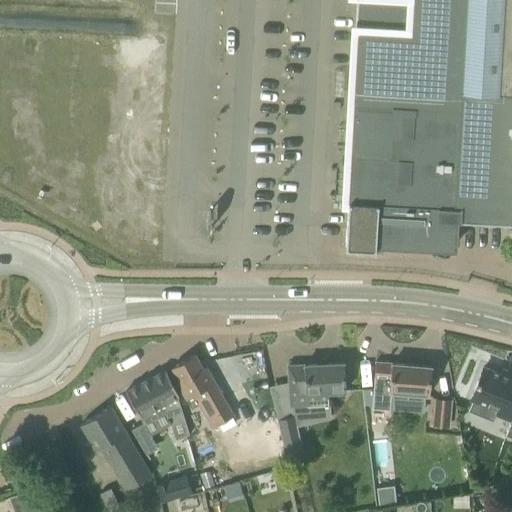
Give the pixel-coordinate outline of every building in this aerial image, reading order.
[(347,201),(344,246),(354,246),(374,247),(374,242),(454,247),(455,219),(511,221),(511,0),(356,0),(354,39),(353,39),(352,58),(349,58),(349,59),(352,59),(351,79),(352,79),(347,175),(345,201),(347,201)] [(227,419),(233,416),(215,384),(205,367),(202,368),(194,354),(171,368),(179,382),(176,383),(186,401),(191,409),(198,404),(211,428),(217,424),(233,452),(237,450),(244,449),(227,419)] [(371,406),(371,409),(389,410),(391,392),(428,396),(429,392),(432,390),(433,382),(430,379),(431,366),(375,362),(373,389),(371,406)] [(308,411),(308,398),(328,397),(327,392),(345,391),(345,387),(348,386),(348,377),(344,376),(343,363),(287,366),(289,394),(290,412),(291,412),(291,416),(276,420),(284,454),(300,450),(294,424),(301,423),(300,412),(308,411)] [(468,411),(492,421),(494,415),(510,422),(505,435),(511,438),(511,373),(510,373),(508,377),(483,367),(469,400),(472,401),(468,411)] [(142,424),(166,411),(175,439),(189,435),(176,396),(178,395),(165,370),(125,391),(142,424)] [(373,389),(363,389),(365,405),(371,406),(373,389)] [(430,426),(449,427),(452,399),(433,398),(430,426)] [(95,450),(99,448),(124,489),(150,473),(110,406),(80,425),(95,450)] [(211,487),(208,472),(198,474),(201,489),(211,487)] [(394,486),(376,488),(378,505),(396,503),(394,486)] [(36,487),(9,497),(15,511),(45,511),(43,506),(36,487)] [(492,487),(487,502),(494,504),(499,490),(492,487)]
